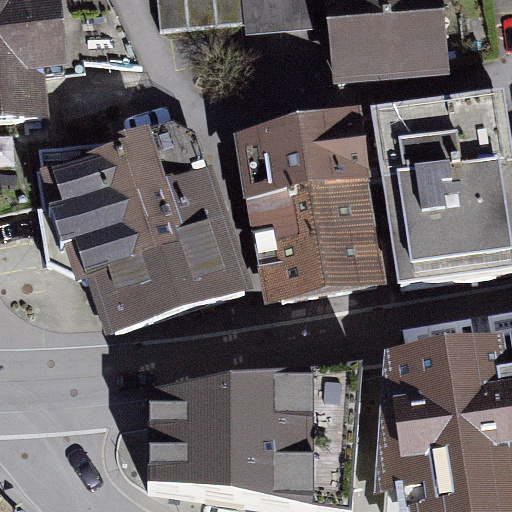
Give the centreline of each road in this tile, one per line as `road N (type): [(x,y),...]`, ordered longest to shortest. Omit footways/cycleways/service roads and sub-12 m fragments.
road 1 (residential): [(511,78),(330,119),(209,133)]
road 2 (tertiary): [(511,312),(264,343)]
road 3 (tertiary): [(264,343),(26,373)]
road 4 (residential): [(209,133),(264,343)]
road 5 (residential): [(209,133),(166,77),(126,0)]
road 6 (residential): [(26,373),(45,447),(94,511)]
